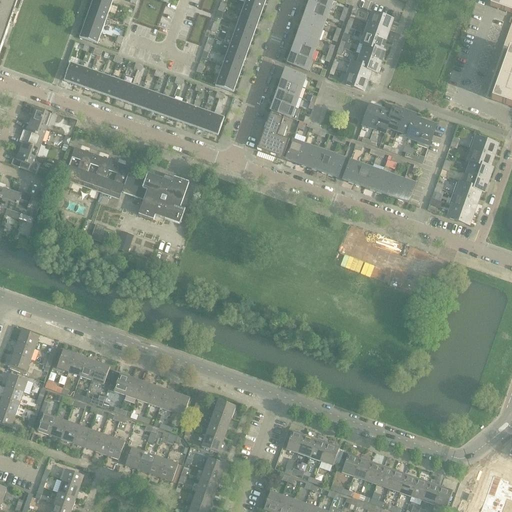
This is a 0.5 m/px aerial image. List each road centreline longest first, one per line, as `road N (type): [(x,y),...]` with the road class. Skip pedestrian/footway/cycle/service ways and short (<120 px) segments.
road 1 (residential): [(278,395),(1,297)]
road 2 (residential): [(232,164),(22,89)]
road 3 (residential): [(486,445),(459,459),(278,395)]
road 4 (residential): [(416,229),(232,164)]
road 5 (residential): [(232,164),(290,0)]
road 6 (residential): [(237,511),(278,395)]
